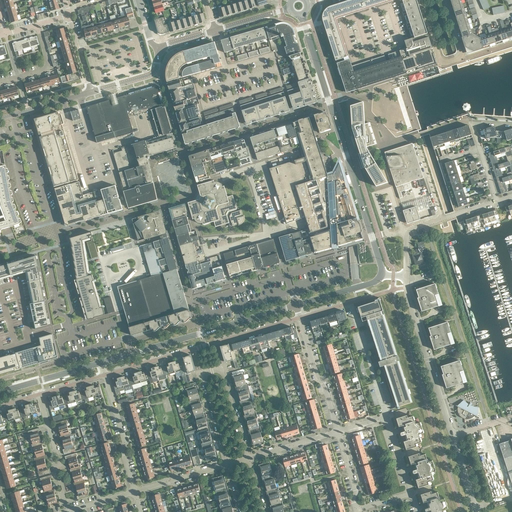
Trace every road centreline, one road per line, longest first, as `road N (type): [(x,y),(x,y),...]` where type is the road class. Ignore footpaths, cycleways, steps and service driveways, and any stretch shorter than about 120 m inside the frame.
road 1 (tertiary): [(381,275),(301,14)]
road 2 (residential): [(247,458),(220,368),(211,370),(202,373),(228,464)]
road 3 (tertiary): [(102,363),(296,306)]
road 4 (residential): [(106,375),(300,319)]
road 5 (residential): [(19,141),(12,150),(35,224),(51,220),(23,141)]
road 6 (residential): [(454,437),(406,277)]
road 7 (residential): [(420,0),(443,62),(462,52),(446,0)]
